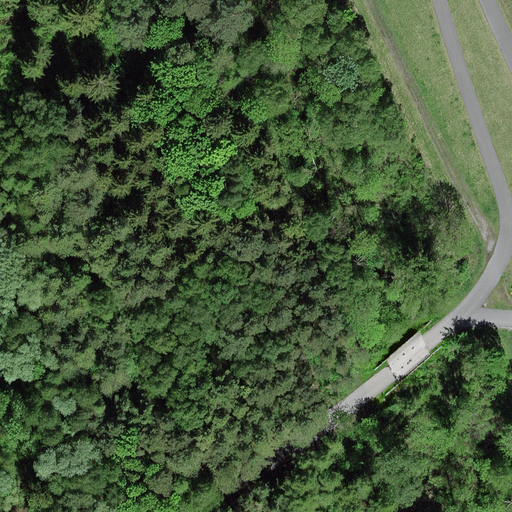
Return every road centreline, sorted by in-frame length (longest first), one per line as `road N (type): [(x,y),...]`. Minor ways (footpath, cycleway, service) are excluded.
road 1 (track): [(193,511),(465,313),(503,249),(509,219)]
road 2 (track): [(380,0),(503,249)]
road 3 (track): [(509,219),(440,0)]
